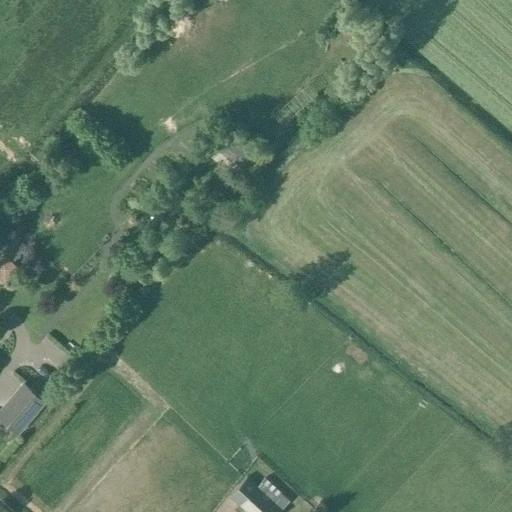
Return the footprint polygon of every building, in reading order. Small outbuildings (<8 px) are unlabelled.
[(180,12),(156,45),(173,57),(197,25),(180,12)] [(15,265),(26,255),(16,244),(4,254),(15,265)] [(46,401),(23,381),(0,407),(0,418),(18,433),(46,401)] [(246,476),(229,495),(246,511),(279,511),(282,509),(257,486),(246,476)] [(265,477),(257,486),(282,509),(290,501),(265,477)]
